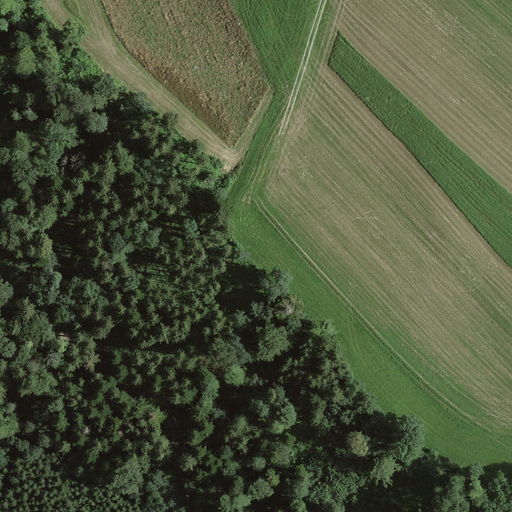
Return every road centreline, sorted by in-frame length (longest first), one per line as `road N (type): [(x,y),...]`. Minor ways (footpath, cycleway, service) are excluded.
road 1 (track): [(174,511),(161,477),(0,294)]
road 2 (track): [(4,220),(138,213),(191,201),(209,185)]
